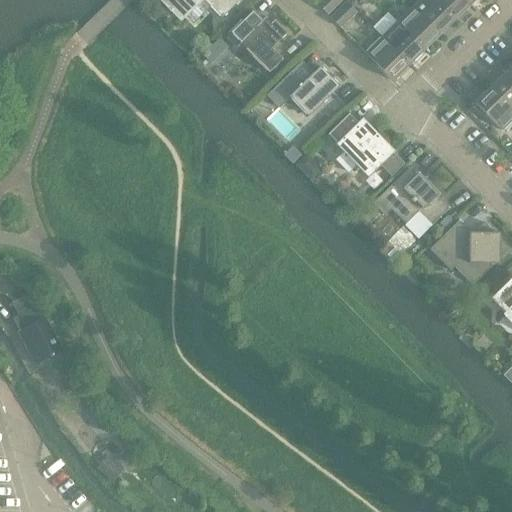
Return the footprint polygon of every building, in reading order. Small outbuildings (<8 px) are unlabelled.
[(159,0),(181,22),(186,17),(193,24),(211,7),(222,19),(241,0),(159,0)] [(324,0),(318,6),(319,7),(327,15),(342,0),(324,0)] [(435,0),(422,0),(413,9),(439,35),(455,20),(435,0)] [(465,0),(435,0),(455,20),(470,5),(465,0)] [(348,3),(331,19),(340,28),(357,12),(348,3)] [(413,9),(398,24),(424,50),(439,35),(413,9)] [(253,12),(226,38),(236,49),(240,45),(269,74),(283,60),(272,49),(287,34),(275,21),(271,24),(265,18),(262,22),(253,12)] [(398,24),(383,39),(408,65),(424,50),(398,24)] [(408,65),(383,39),(366,55),(392,81),(408,65)] [(291,73),(267,96),(279,109),(290,99),(309,118),(340,87),(320,67),(302,85),(291,73)] [(511,78),(507,73),(492,89),(511,109),(511,78)] [(511,109),(492,89),(476,105),(493,123),(489,127),(504,143),(511,134),(511,129),(508,125),(511,120),(511,109)] [(353,111),(328,135),(345,153),(337,161),(348,173),(357,165),(369,177),(381,165),(392,176),(404,165),(396,156),(392,160),(389,156),(392,152),(362,121),(353,111)] [(292,148),(285,155),(293,164),(301,156),(292,148)] [(419,174),(416,177),(409,169),(373,205),(385,216),(391,210),(406,225),(418,213),(432,226),(449,210),(437,197),(439,195),(438,194),(439,193),(429,182),(428,183),(419,174)] [(458,222),(429,250),(450,272),(455,267),(473,286),(494,265),(500,265),(500,259),(510,249),(500,240),(500,233),(494,233),(485,224),(475,233),(469,233),(458,222)] [(511,281),(494,299),(508,313),(506,316),(511,321),(511,281)] [(21,316),(14,319),(27,345),(26,346),(36,365),(62,352),(31,292),(14,301),(21,316)] [(511,367),(503,377),(510,385),(511,382),(511,367)] [(112,460),(101,472),(113,482),(124,470),(112,460)]
